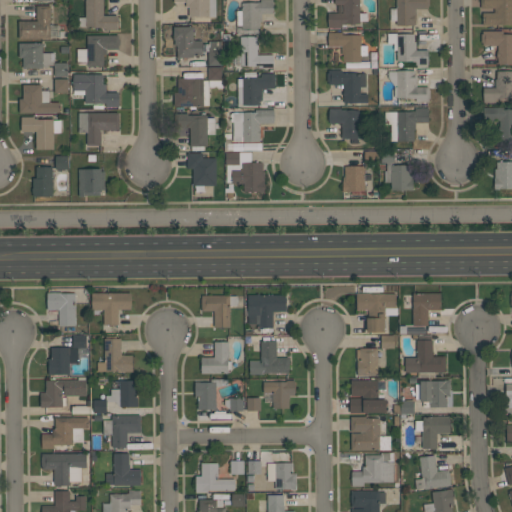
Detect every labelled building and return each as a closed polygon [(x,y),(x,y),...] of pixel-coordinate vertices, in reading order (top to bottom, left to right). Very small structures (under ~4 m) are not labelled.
[(118,30),(104,30),(104,28),(101,28),(101,27),(78,27),(78,17),(85,17),(85,0),(103,0),(103,15),(118,15),(118,30)] [(215,0),(215,16),(188,17),(188,7),(185,7),(185,2),(173,2),(173,0),(215,0)] [(273,0),(273,13),(261,13),(261,22),(259,22),(259,29),(241,29),(241,25),(236,25),(236,10),(241,10),(241,2),(258,2),(260,2),(260,0),(273,0)] [(359,0),(359,13),(367,13),(367,21),(359,21),(359,24),(346,24),(346,26),(341,26),(341,27),(328,27),(328,12),(337,12),(337,4),(334,4),(334,0),(359,0)] [(414,25),(396,25),(396,24),(390,24),(390,8),(396,8),(395,0),(429,0),(429,5),(427,5),(427,9),(415,9),(416,20),(415,20),(415,23),(414,23),(414,25)] [(511,0),(511,24),(497,24),(497,25),(482,25),(482,12),(494,12),(494,8),(480,8),(480,0),(511,0)] [(18,39),(18,21),(37,20),(37,19),(36,19),(36,5),(51,5),(51,19),(49,19),(49,38),(18,39)] [(202,55),(193,55),(193,57),(177,57),(177,45),(174,45),(174,39),(173,39),(173,26),(193,26),(193,40),(202,40),(202,55)] [(511,63),(496,63),(496,50),(497,50),(497,45),(482,45),(482,42),(481,42),(481,34),(482,34),(482,30),(503,30),(503,34),(511,34),(511,63)] [(366,45),(366,55),(360,55),(360,62),(343,62),(343,54),(341,54),(341,46),(328,46),(328,32),(341,32),(341,34),(360,34),(360,45),(366,45)] [(414,33),(414,41),(415,41),(415,50),(427,50),(427,65),(415,65),(415,61),(396,61),(396,50),(393,50),(393,43),(387,43),(387,33),(397,33),(397,34),(414,33)] [(76,48),(87,48),(86,35),(118,35),(118,38),(119,38),(120,45),(118,45),(118,49),(106,49),(106,54),(103,54),(103,66),(87,66),(87,63),(76,63),(76,48)] [(240,36),(257,36),(257,54),(273,54),(273,67),(258,68),(258,66),(240,66),(240,36)] [(42,68),(23,68),(23,57),(19,57),(19,42),(42,42),(42,52),(54,52),(54,61),(53,61),(53,65),(48,65),(48,67),(42,67),(42,68)] [(221,65),(208,65),(208,52),(221,52),(221,65)] [(67,76),(54,76),(54,62),(67,62),(67,76)] [(221,89),(216,89),(216,86),(209,86),(209,80),(208,80),(208,66),(221,66),(221,89)] [(365,73),(365,86),(360,86),(360,93),(367,93),(367,103),(343,103),(343,84),(328,84),(328,81),(326,81),(326,73),(328,73),(328,70),(342,70),(342,73),(365,73)] [(414,86),(428,86),(428,89),(430,89),(430,98),(428,98),(428,102),(415,102),(415,98),(411,98),(396,98),(396,97),(394,97),(394,86),(387,77),(388,71),(396,71),(396,70),(415,70),(414,86)] [(511,70),(511,98),(495,98),(495,102),(483,102),(483,87),(494,87),(494,79),(496,79),(496,70),(511,70)] [(84,103),(84,94),(73,94),(73,73),(84,73),(84,74),(103,74),(103,84),(106,84),(106,92),(118,92),(118,106),(105,106),(105,103),(101,103),(84,103)] [(242,77),(255,77),(255,76),(260,76),(260,73),(274,73),(274,76),(275,76),(275,85),(274,85),(274,88),(262,88),(262,100),(260,100),(260,105),(242,105),(242,104),(237,104),(237,78),(242,78),(242,77)] [(67,92),(54,92),(54,78),(67,78),(67,92)] [(177,78),(203,78),(203,80),(208,80),(208,105),(174,106),(173,92),(177,92),(177,78)] [(19,112),(19,98),(23,98),(22,85),(41,85),(41,90),(48,90),(48,102),(59,102),(59,112),(19,112)] [(384,111),(411,111),(411,110),(414,110),(414,107),(428,107),(428,122),(415,122),(415,129),(413,129),(413,141),(390,141),(390,124),(384,124),(384,111)] [(483,120),(483,107),(502,107),(502,109),(511,109),(511,140),(499,140),(499,120),(483,120)] [(359,138),(341,138),(341,123),(329,123),(329,108),(340,108),(341,109),(347,109),(347,110),(358,110),(359,138)] [(233,112),(255,112),(255,109),(273,109),(273,123),(259,123),(259,129),(260,129),(260,138),(259,137),(259,141),(233,141),(233,112)] [(78,132),(78,112),(118,112),(118,129),(100,129),(100,131),(101,131),(101,145),(87,145),(87,132),(78,132)] [(215,134),(207,134),(207,146),(204,146),(204,150),(191,150),(191,146),(189,146),(189,127),(177,127),(177,113),(188,113),(188,115),(207,115),(207,117),(215,117),(215,134)] [(35,149),(35,131),(21,132),(21,116),(34,116),(34,118),(38,118),(38,119),(53,119),(53,120),(61,120),(61,132),(53,132),(53,149),(35,149)] [(394,163),(391,163),(386,163),(381,163),(380,150),(394,150),(394,163)] [(264,192),(243,192),(243,183),(231,183),(231,182),(226,182),(226,164),(225,164),(225,152),(238,152),(251,151),(251,162),(262,162),(262,170),(264,170),(264,192)] [(192,185),(192,168),(187,168),(187,153),(202,153),(202,158),(215,158),(215,185),(192,185)] [(68,168),(55,169),(55,155),(68,155),(68,168)] [(511,161),(511,189),(494,189),(493,178),(494,178),(494,168),(496,168),(496,161),(511,161)] [(410,165),(410,176),(412,176),(412,189),(391,189),(391,182),(384,182),(384,171),(386,171),(386,163),(391,163),(391,165),(410,165)] [(364,191),(349,191),(342,191),(342,176),(344,176),(344,166),(350,166),(350,165),(359,165),(359,166),(364,166),(364,191)] [(33,196),(33,178),(36,178),(36,166),(52,166),(52,196),(33,196)] [(101,168),(101,171),(104,171),(104,189),(101,189),(101,192),(100,192),(100,195),(84,195),(84,196),(78,196),(78,168),(101,168)] [(75,293),(75,326),(58,326),(58,309),(47,309),(47,292),(62,292),(62,293),(75,293)] [(130,293),(130,309),(117,309),(117,324),(103,324),(103,309),(91,309),(91,292),(130,293)] [(440,292),(440,310),(427,310),(428,325),(412,325),(412,292),(440,292)] [(356,309),(356,293),(371,293),(395,293),(395,307),(384,307),(384,332),(366,332),(366,317),(368,317),(368,309),(356,309)] [(247,294),(285,295),(285,311),(272,311),(272,326),(259,326),(259,323),(255,323),(247,323),(247,294)] [(201,311),(201,307),(201,308),(201,298),(201,295),(229,295),(237,295),(237,304),(229,304),(229,327),(214,327),(214,311),(201,311)] [(86,347),(77,347),(72,348),(72,334),(85,334),(86,347)] [(132,355),(132,371),(96,371),(96,362),(104,361),(104,338),(120,338),(120,355),(132,355)] [(249,374),(249,360),(260,360),(260,341),(276,340),(276,357),(288,357),(288,372),(261,372),(261,374),(249,374)] [(405,372),(404,357),(416,357),(416,340),(432,340),(432,356),(444,356),(444,359),(445,359),(445,368),(444,368),(444,372),(405,372)] [(200,374),(200,356),(213,356),(213,341),(228,341),(228,359),(227,359),(227,374),(200,374)] [(50,347),(69,347),(69,348),(72,348),(77,347),(78,362),(68,362),(69,373),(53,374),(53,375),(48,375),(48,358),(51,358),(50,347)] [(377,375),(357,376),(357,360),(356,360),(356,349),(359,349),(359,348),(377,348),(377,375)] [(40,407),(40,392),(45,392),(44,389),(45,389),(45,380),(86,379),(86,395),(63,395),(63,394),(62,394),(62,406),(48,406),(48,407),(40,407)] [(449,379),(449,396),(446,396),(446,406),(429,406),(429,407),(422,407),(422,401),(420,401),(420,399),(415,399),(415,384),(420,384),(420,380),(444,380),(444,379),(449,379)] [(110,389),(119,389),(119,380),(137,380),(136,406),(119,406),(115,401),(106,401),(106,399),(105,399),(105,395),(110,395),(110,389)] [(294,380),(294,395),(288,395),(288,408),(272,408),(272,393),(262,393),(262,381),(285,381),(285,380),(294,380)] [(349,413),(349,398),(350,398),(350,380),(377,380),(377,399),(385,399),(386,412),(349,413)] [(215,409),(197,409),(197,398),(194,398),(194,381),(198,381),(198,382),(215,382),(215,409)] [(243,411),(229,411),(229,397),(242,397),(243,411)] [(260,411),(246,411),(246,397),(260,397),(260,411)] [(93,412),(93,399),(105,399),(106,399),(106,401),(106,412),(93,412)] [(413,413),(400,414),(400,400),(413,400),(413,413)] [(140,432),(126,432),(126,447),(111,447),(111,434),(103,435),(103,420),(111,420),(111,415),(140,415),(140,432)] [(350,450),(350,433),(360,433),(360,431),(350,431),(350,416),(365,416),(365,417),(379,417),(379,436),(390,436),(390,450),(350,450)] [(436,448),(421,448),(421,431),(414,431),(414,420),(422,420),(422,416),(449,416),(449,433),(436,433),(436,448)] [(72,444),(53,445),(53,448),(41,448),(41,434),(52,433),(52,428),(54,428),(54,417),(87,417),(88,428),(72,428),(72,444)] [(364,454),(380,454),(380,452),(393,452),(393,482),(363,482),(363,485),(351,486),(351,471),(362,471),(362,466),(364,466),(364,454)] [(86,453),(86,467),(81,467),(81,481),(69,481),(69,485),(54,485),(53,469),(42,469),(42,466),(41,466),(41,456),(42,456),(42,453),(86,453)] [(140,484),(114,484),(114,483),(105,484),(105,473),(113,473),(112,453),(129,453),(129,463),(130,469),(140,468),(140,484)] [(418,457),(434,455),(437,471),(448,469),(448,472),(449,472),(450,482),(450,485),(422,489),(422,488),(415,489),(414,479),(421,478),(418,457)] [(243,474),(230,474),(230,460),(243,460),(243,474)] [(260,473),(247,474),(247,460),(260,460),(260,473)] [(234,490),(208,490),(208,492),(195,492),(195,476),(201,476),(201,462),(217,462),(217,479),(234,479),(234,490)] [(292,462),(292,473),(296,473),(296,489),(290,489),(290,488),(274,488),(274,480),(267,480),(267,463),(274,463),(274,462),(292,462)] [(434,511),(424,511),(423,504),(432,503),(431,491),(447,489),(447,488),(451,488),(454,504),(451,505),(451,511),(434,511)] [(68,511),(41,511),(41,506),(54,506),(54,490),(69,490),(69,501),(75,501),(75,496),(85,496),(85,510),(68,510),(68,511)] [(102,511),(102,503),(109,503),(109,493),(128,493),(128,490),(140,490),(140,504),(130,504),(130,510),(128,510),(128,511),(102,511)] [(351,511),(351,508),(362,508),(362,507),(351,507),(351,503),(350,503),(350,494),(351,494),(351,491),(370,491),(370,490),(379,490),(379,492),(385,492),(385,503),(379,503),(379,511),(351,511)] [(232,506),(231,493),(244,493),(245,506),(232,506)] [(283,495),(283,505),(284,505),(284,511),(294,511),(267,511),(267,495),(283,495)] [(196,511),(199,511),(198,499),(216,499),(216,507),(225,507),(225,511),(196,511)]
